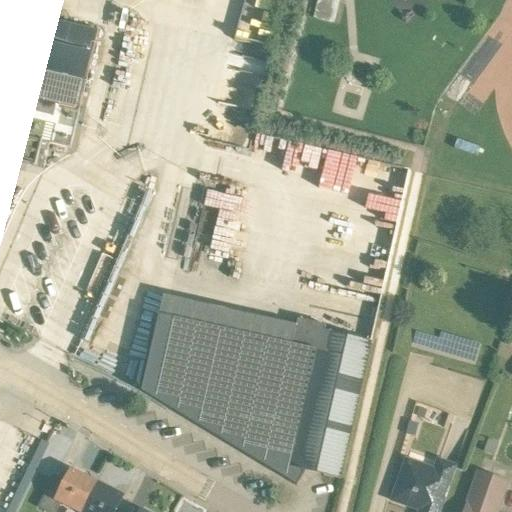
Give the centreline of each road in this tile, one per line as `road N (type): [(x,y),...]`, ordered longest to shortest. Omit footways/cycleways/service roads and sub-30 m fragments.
road 1 (unknown): [(192,150),(280,189),(299,226),(292,268),(281,287),(251,299),(142,268)]
road 2 (residential): [(232,511),(0,369)]
road 3 (unknown): [(17,378),(53,334),(116,186)]
road 4 (unknown): [(113,3),(108,61),(69,174)]
road 5 (unknown): [(163,131),(209,62),(231,0)]
road 6 (unknown): [(69,174),(54,184),(0,291)]
road 7 (unknown): [(113,3),(155,11),(146,98)]
road 8 (unknown): [(142,268),(192,150)]
